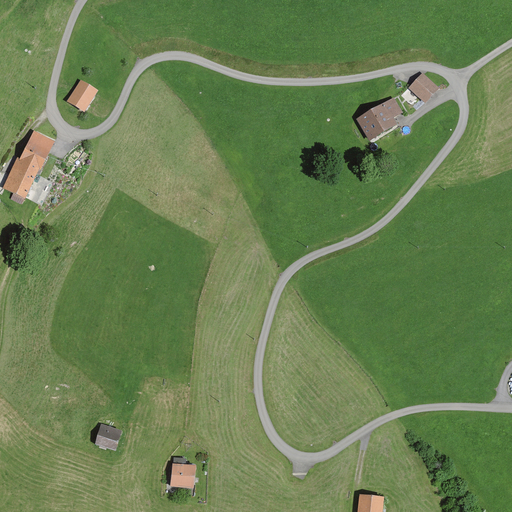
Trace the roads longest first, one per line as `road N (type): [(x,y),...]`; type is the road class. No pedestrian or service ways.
road 1 (unclassified): [(511,409),(412,409),(315,459),(284,454),(266,428),(255,386),(277,289),(294,266),(370,233),(407,199),(458,135),(464,100),(457,78)]
road 2 (unclassified): [(457,78),(429,65),(264,81),(172,54),(143,63),(106,127),(70,132),(49,104),(66,30),(82,0)]
road 3 (track): [(70,132),(34,202),(0,303)]
